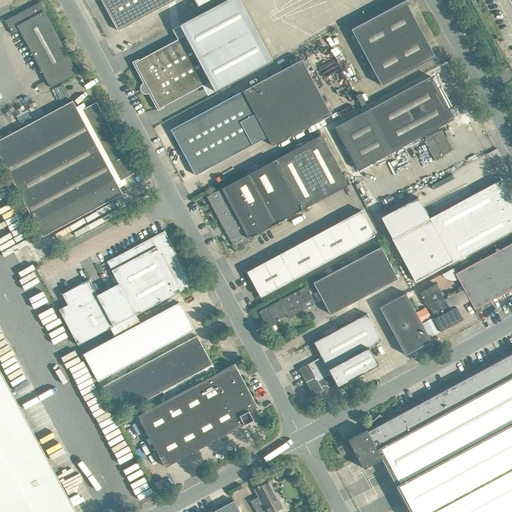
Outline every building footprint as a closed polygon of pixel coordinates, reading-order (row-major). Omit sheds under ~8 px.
[(174,0),(101,0),(118,30),(174,0)] [(226,0),(180,25),(185,36),(210,81),(215,91),(272,61),(239,0),(226,0)] [(435,57),(414,17),(405,0),(351,29),(381,85),(435,57)] [(77,73),(68,55),(44,12),(45,11),(46,11),(41,1),(40,2),(6,21),(5,20),(12,33),(19,29),(51,87),(77,73)] [(135,62),(159,108),(210,81),(185,36),(135,62)] [(301,60),(242,91),(267,137),(272,145),(279,141),(330,114),(301,60)] [(431,76),(422,81),(335,127),(358,170),(454,119),(431,76)] [(267,137),(242,91),(240,88),(233,92),(234,95),(197,115),(171,129),(195,175),(245,148),(246,151),(254,147),(253,144),(267,137)] [(0,157),(17,189),(115,138),(96,102),(82,110),(83,112),(80,114),(72,100),(0,139),(0,157)] [(442,130),(433,135),(425,139),(429,148),(428,148),(434,160),(435,159),(436,160),(444,156),(443,155),(452,150),(442,130)] [(321,135),(275,159),(302,209),(348,185),(321,135)] [(122,194),(118,185),(115,180),(119,178),(120,181),(134,173),(115,138),(17,189),(43,237),(122,194)] [(302,209),(275,159),(207,196),(233,246),(302,209)] [(511,200),(501,180),(429,218),(453,262),(511,229),(511,200)] [(418,197),(380,217),(392,238),(415,282),(453,262),(429,218),(418,197)] [(247,272),(260,297),(375,236),(361,210),(247,272)] [(193,285),(176,253),(164,231),(107,261),(121,287),(135,314),(135,315),(193,285)] [(511,243),(455,273),(477,313),(486,308),(485,306),(492,303),(490,301),(511,288),(511,243)] [(382,246),(313,283),(331,315),(398,279),(382,246)] [(99,299),(89,279),(62,294),(68,305),(59,309),(76,343),(78,345),(113,326),(99,299)] [(448,302),(446,302),(436,284),(419,293),(427,307),(428,306),(435,318),(433,319),(440,332),(463,319),(456,307),(448,302)] [(288,318),(304,309),(315,303),(306,286),(259,311),(267,326),(268,328),(276,324),(274,322),(279,319),(286,315),(288,318)] [(135,314),(121,287),(99,299),(113,326),(135,314)] [(430,342),(432,341),(406,293),(379,307),(405,355),(428,343),(428,344),(430,343),(430,342)] [(138,359),(185,334),(193,329),(179,302),(84,353),(99,380),(131,363),(138,359)] [(367,313),(313,342),(321,357),(299,369),(313,396),(336,383),(328,369),(368,347),(382,340),(367,313)] [(216,372),(212,364),(197,335),(141,365),(135,369),(102,387),(117,415),(162,391),(166,399),(216,372)] [(378,365),(368,347),(328,369),(336,383),(338,386),(378,365)] [(511,511),(511,353),(386,421),(384,419),(381,422),(378,419),(367,429),(382,459),(410,511),(511,511)] [(165,467),(249,422),(253,419),(249,411),(257,406),(234,364),(138,415),(165,467)] [(0,511),(76,511),(0,370),(0,511)] [(382,459),(367,429),(348,439),(364,469),(382,459)] [(341,456),(349,452),(345,443),(337,448),(341,456)] [(274,511),(275,511),(283,508),(270,485),(265,483),(259,486),(259,484),(257,485),(258,487),(254,489),(260,499),(252,504),(256,511),(274,511)] [(240,511),(234,500),(216,510),(217,511),(240,511)]
